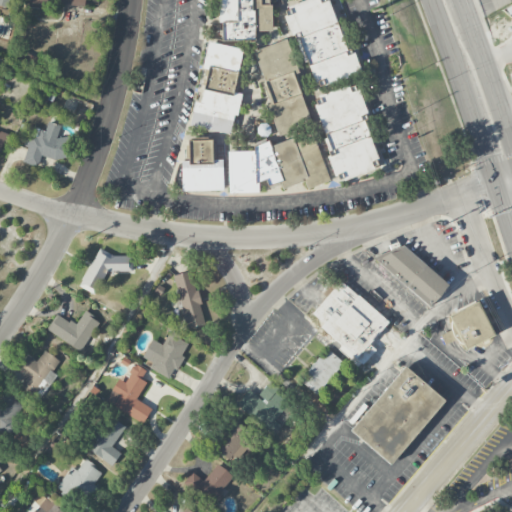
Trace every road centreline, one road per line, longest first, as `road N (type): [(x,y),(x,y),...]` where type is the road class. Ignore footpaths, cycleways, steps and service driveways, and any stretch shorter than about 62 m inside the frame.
road 1 (residential): [(437,204),(367,226),(206,237),(130,228),(0,191)]
road 2 (residential): [(406,511),(511,388),(499,291),(462,196)]
road 3 (residential): [(0,333),(89,175),(131,0)]
road 4 (residential): [(206,237),(235,278),(245,329),(123,511)]
road 5 (primary): [(429,0),(511,239)]
road 6 (residential): [(245,329),(286,284),(367,226)]
road 7 (primary): [(511,140),(460,0)]
